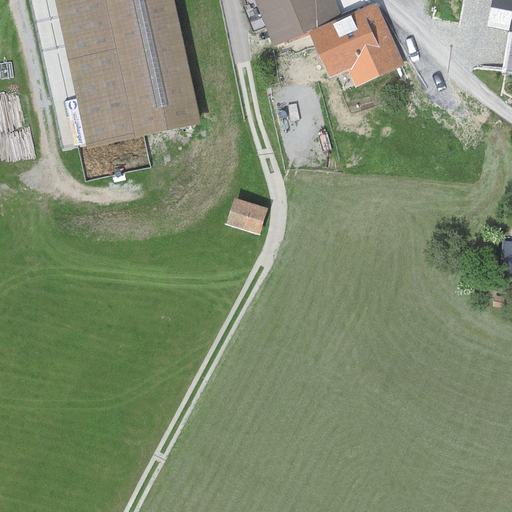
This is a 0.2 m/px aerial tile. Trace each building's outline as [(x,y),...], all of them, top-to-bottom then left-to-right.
[(55,0),(87,147),(198,122),(173,0),(55,0)] [(253,0),(270,42),(340,14),(334,0),(253,0)] [(511,0),(490,0),(486,27),(507,31),(500,73),(511,75),(511,0)] [(348,65),(356,83),(401,63),(376,5),(360,12),(358,8),(333,18),(336,24),(312,34),(329,74),(348,65)] [(265,209),(232,199),(225,224),(258,233),(265,209)] [(511,267),(511,242),(502,240),(495,273),(510,276),(511,267)] [(494,295),(492,306),(504,308),(506,298),(494,295)]
